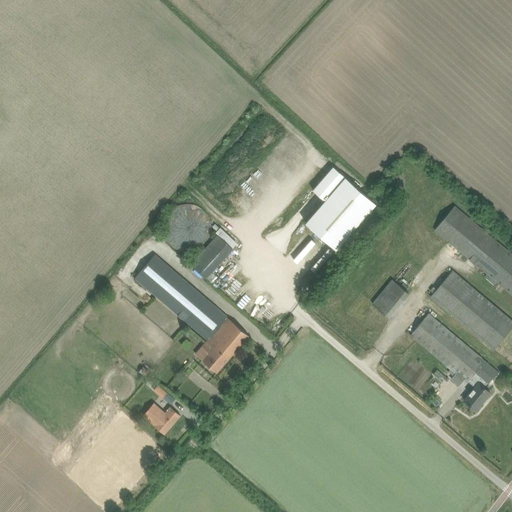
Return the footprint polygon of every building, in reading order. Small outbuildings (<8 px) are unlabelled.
[(313,190),(315,191),(325,200),(306,223),(336,249),(376,204),(334,166),(313,190)] [(163,230),(164,235),(166,240),(169,244),(173,248),(177,250),(182,252),(187,253),(192,252),(197,251),(201,248),(205,245),(208,241),(210,236),(212,231),(212,226),(211,221),(209,217),(206,212),(202,209),(198,206),(193,205),(188,204),(183,204),(178,206),(174,208),(170,211),(167,216),(164,220),(163,225),(163,230)] [(434,229),(511,294),(511,254),(454,206),(434,229)] [(216,232),(233,248),(237,243),(220,228),(216,232)] [(190,264),(206,278),(233,248),(217,234),(190,264)] [(135,278),(208,340),(202,346),(209,352),(202,360),(217,372),(249,335),(155,255),(135,278)] [(430,296),(494,350),(511,328),(511,320),(452,270),(430,296)] [(409,294),(392,280),(386,286),(404,301),(409,294)] [(248,296),(255,288),(247,282),(241,290),(248,296)] [(265,313),(256,306),(264,296),(257,289),(244,304),(269,324),(283,307),(276,300),(265,313)] [(475,387),(464,400),(476,410),(491,393),(484,387),(487,383),(488,383),(498,372),(428,314),(411,335),(467,382),(468,381),(475,387)] [(139,371),(145,376),(149,372),(143,366),(139,371)] [(141,389),(124,406),(128,410),(145,393),(141,389)] [(159,395),(171,404),(175,399),(164,390),(159,395)] [(143,416),(165,434),(181,415),(171,407),(165,413),(154,403),(143,416)]
